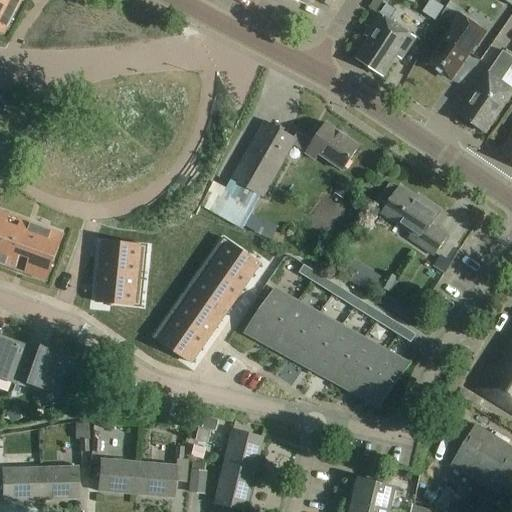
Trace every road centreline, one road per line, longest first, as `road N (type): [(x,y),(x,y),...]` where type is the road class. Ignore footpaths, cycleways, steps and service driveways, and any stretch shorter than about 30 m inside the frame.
road 1 (residential): [(0,299),(78,326),(159,383),(317,420)]
road 2 (residential): [(317,420),(410,436),(435,359),(511,239)]
road 3 (secondary): [(511,206),(315,66)]
road 4 (secondary): [(315,66),(180,0)]
